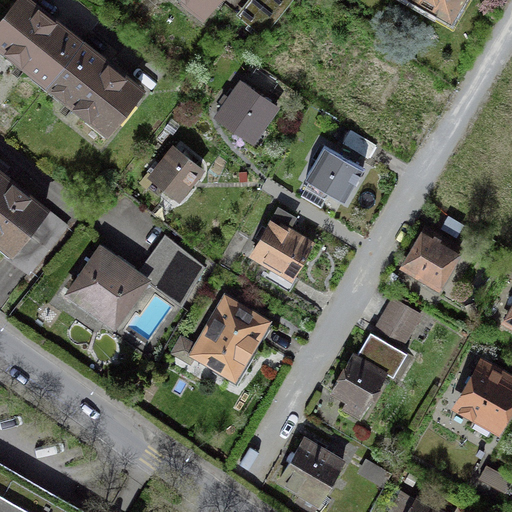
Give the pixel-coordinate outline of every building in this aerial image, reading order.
[(52,18),(29,0),(18,0),(0,23),(0,44),(48,83),(82,42),(52,18)] [(189,0),(202,11),(211,0),(189,0)] [(292,0),(254,0),(249,7),(248,6),(247,7),(271,26),(292,0)] [(424,0),(450,15),(458,0),(424,0)] [(311,17),(286,54),(323,80),(349,44),(311,17)] [(110,64),(82,42),(48,83),(107,130),(140,88),(110,64)] [(375,62),(350,98),(385,122),(410,86),(375,62)] [(276,106),(242,83),(218,116),(236,129),(252,140),(276,106)] [(507,130),(481,115),(455,159),(481,174),(507,130)] [(376,144),(351,130),(343,143),(368,157),(376,144)] [(511,176),(511,133),(507,130),(481,174),(505,188),(511,176)] [(364,167),(325,145),(306,177),(345,200),(354,183),(364,167)] [(201,168),(175,147),(152,176),(178,197),(190,182),(201,168)] [(31,273),(69,225),(27,192),(0,171),(0,240),(10,248),(6,253),(31,273)] [(287,213),(279,208),(253,252),(274,265),(266,278),(289,291),(297,277),(293,275),(298,266),(303,259),(304,259),(313,244),(288,229),(292,223),(284,218),(287,213)] [(458,248),(426,229),(415,248),(404,265),(437,284),(458,248)] [(204,266),(168,236),(148,265),(188,294),(204,266)] [(123,262),(101,247),(70,291),(114,323),(145,279),(123,262)] [(266,320),(226,298),(194,353),(234,375),(249,348),(266,320)] [(420,314),(393,298),(376,328),(403,343),(420,314)] [(394,345),(370,331),(357,354),(353,352),(339,377),(331,390),(347,400),(343,407),(360,417),(386,372),(380,368),(394,345)] [(511,395),(511,379),(482,363),(459,404),(496,425),(507,404),(511,395)] [(343,462),(303,438),(291,459),(280,477),(302,491),(297,499),(314,509),(343,462)] [(391,472),(368,459),(360,473),(383,485),(391,472)] [(0,511),(70,511),(64,508),(66,506),(65,505),(63,508),(47,498),(48,496),(47,495),(46,498),(29,488),(31,486),(30,485),(28,488),(12,478),(13,476),(12,475),(12,476),(0,469),(0,511)] [(400,491),(388,511),(440,511),(420,500),(419,501),(400,491)]
